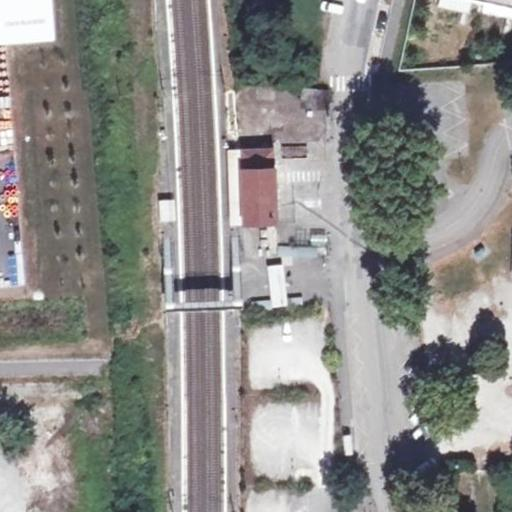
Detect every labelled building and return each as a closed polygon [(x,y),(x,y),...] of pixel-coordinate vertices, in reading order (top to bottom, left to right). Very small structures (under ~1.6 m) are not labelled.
[(511,0),(474,0),(511,8),(511,0)] [(331,93),(304,90),(303,106),(329,109),(331,93)] [(243,223),(278,221),(276,146),(241,147),(242,191),(243,223)] [(242,191),(241,147),(230,148),(233,223),(243,223),(242,191)] [(158,201),(160,222),(174,220),(172,200),(158,201)] [(25,208),(0,214),(0,254),(35,246),(25,208)] [(78,246),(0,288),(0,312),(0,313),(89,264),(78,246)] [(283,264),(266,265),(270,309),(286,308),(283,264)] [(344,456),(354,455),(353,435),(347,436),(342,436),(344,456)] [(511,511),(511,480),(501,481),(500,511),(511,511)]
